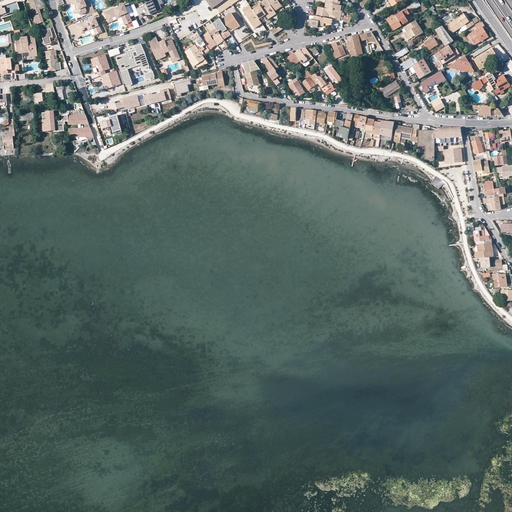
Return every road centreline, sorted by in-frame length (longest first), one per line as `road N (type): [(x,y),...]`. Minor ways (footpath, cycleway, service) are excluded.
road 1 (residential): [(233,59),(241,94),(430,121)]
road 2 (residential): [(191,8),(68,54)]
